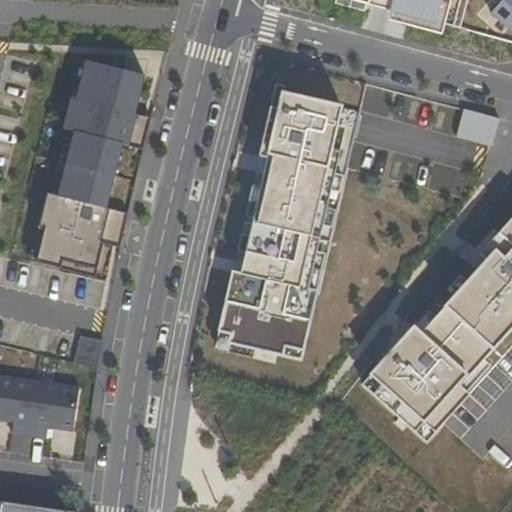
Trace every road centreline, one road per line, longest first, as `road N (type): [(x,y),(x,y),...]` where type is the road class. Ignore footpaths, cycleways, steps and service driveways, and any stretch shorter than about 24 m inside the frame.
road 1 (residential): [(217,17),(156,260),(121,486)]
road 2 (residential): [(511,86),(217,17)]
road 3 (residential): [(0,9),(217,17)]
road 4 (residential): [(121,486),(0,471)]
